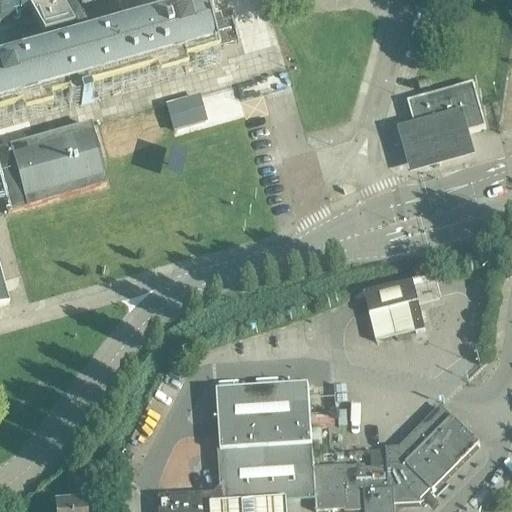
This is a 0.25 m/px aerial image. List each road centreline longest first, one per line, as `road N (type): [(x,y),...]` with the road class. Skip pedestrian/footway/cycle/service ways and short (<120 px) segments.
road 1 (unclassified): [(0,488),(23,473),(158,310),(188,290),(350,237)]
road 2 (unclassified): [(350,237),(369,192),(367,151),(405,4),(385,0)]
road 3 (unclassified): [(511,168),(383,206),(350,237)]
road 4 (unclassified): [(350,237),(391,240),(511,208)]
